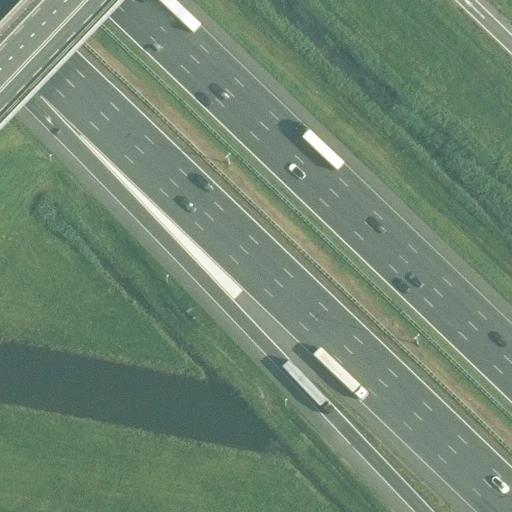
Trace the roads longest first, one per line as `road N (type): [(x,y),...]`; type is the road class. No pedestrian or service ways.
road 1 (motorway): [(47,62),(511,508)]
road 2 (motorway): [(47,62),(228,307),(421,511)]
road 3 (motorway): [(511,365),(130,0)]
